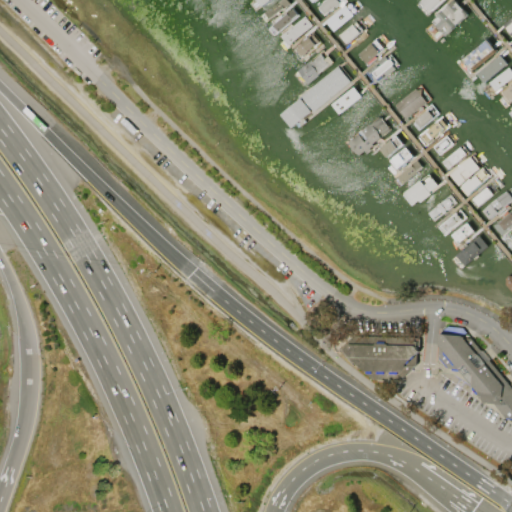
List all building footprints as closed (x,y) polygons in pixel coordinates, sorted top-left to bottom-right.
[(279,0),(287,0),(290,3),(269,19),(264,12),(279,0)] [(325,0),(342,0),(343,1),(326,14),(319,5),(325,0)] [(421,0),(444,0),(429,15),(418,4),(421,0)] [(452,0),(455,0),(468,13),(445,34),(432,20),(452,0)] [(346,5),(354,14),(335,30),(327,21),(346,5)] [(291,7),(298,13),(278,31),(272,25),(291,7)] [(511,15),(511,33),(503,23),(511,15)] [(304,16),(312,25),(287,45),(280,36),(304,16)] [(355,22),(361,31),(345,43),(339,34),(355,22)] [(310,35),(318,44),(298,58),(291,49),(310,35)] [(376,37),(387,48),(368,66),(357,54),(376,37)] [(484,38),(494,49),(471,70),(461,59),(484,38)] [(321,50),(331,61),(303,86),(293,75),(321,50)] [(499,55),(507,65),(484,82),(477,72),(499,55)] [(388,56),(397,67),(378,82),(369,71),(388,56)] [(337,65),(352,83),(300,125),(298,122),(291,127),(281,114),(298,100),(297,98),(337,65)] [(507,65),(511,70),(511,78),(495,92),(487,83),(507,65)] [(511,82),(511,99),(508,103),(500,93),(511,82)] [(421,84),(431,98),(404,118),(394,103),(421,84)] [(353,86),(361,96),(338,113),(331,103),(353,86)] [(430,107),(437,116),(420,130),(413,122),(430,107)] [(378,115),(390,129),(358,154),(347,140),(378,115)] [(442,116),(448,125),(426,143),(419,135),(442,116)] [(448,133),(455,141),(439,154),(433,146),(448,133)] [(395,135),(401,144),(385,156),(379,147),(395,135)] [(461,143),(468,151),(448,169),(440,161),(461,143)] [(406,146),(413,154),(398,167),(390,159),(406,146)] [(472,154),(482,165),(458,185),(449,174),(472,154)] [(416,159),(422,166),(400,185),(394,178),(416,159)] [(483,167),(490,175),(467,195),(460,187),(483,167)] [(427,172),(437,184),(412,204),(402,193),(427,172)] [(492,179),(499,187),(478,206),(471,198),(492,179)] [(508,187),(511,191),(511,199),(490,218),(482,209),(508,187)] [(449,194),(455,202),(432,220),(425,212),(449,194)] [(460,208),(466,216),(446,233),(439,225),(460,208)] [(511,208),(511,226),(502,235),(493,225),(511,208)] [(467,221),(475,230),(460,243),(453,235),(467,221)] [(478,235),(487,245),(461,267),(452,256),(478,235)] [(462,335),(465,338),(471,338),(481,350),(471,358),(475,363),(479,368),(489,360),(511,388),(511,418),(505,417),(493,403),(482,402),(471,388),(473,374),(469,368),(464,363),(458,368),(447,367),(438,355),(440,333),(462,335)] [(353,336),(414,336),(414,341),(417,341),(417,348),(419,351),(417,353),(416,363),(399,379),(372,379),(356,363),(353,365),(339,349),(353,336)]
